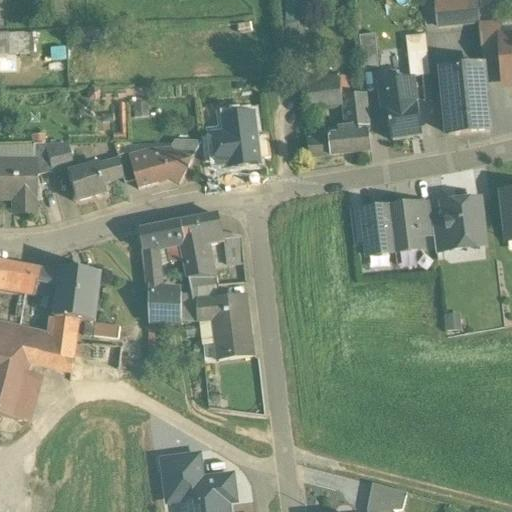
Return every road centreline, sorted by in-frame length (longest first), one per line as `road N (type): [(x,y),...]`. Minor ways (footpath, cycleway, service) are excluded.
road 1 (track): [(258,511),(253,476),(234,458),(131,398),(106,395),(82,400),(0,485)]
road 2 (residential): [(511,151),(246,201)]
road 3 (residential): [(278,447),(246,201)]
road 4 (track): [(482,511),(278,447)]
road 5 (track): [(289,194),(262,0)]
road 6 (residential): [(246,201),(99,228)]
